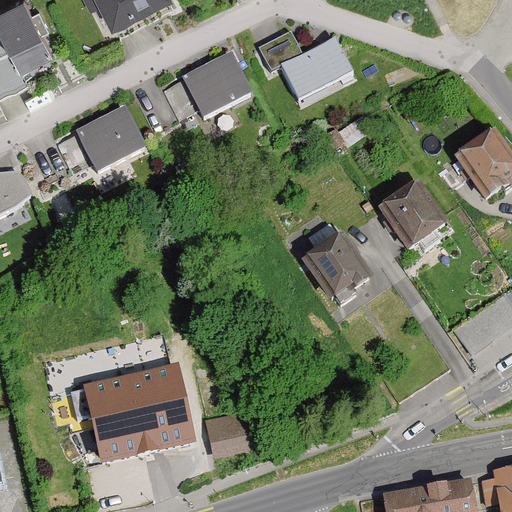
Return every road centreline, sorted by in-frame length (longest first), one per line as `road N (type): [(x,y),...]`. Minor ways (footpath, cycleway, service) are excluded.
road 1 (residential): [(511,372),(418,432),(369,477)]
road 2 (secondary): [(369,477),(511,449)]
